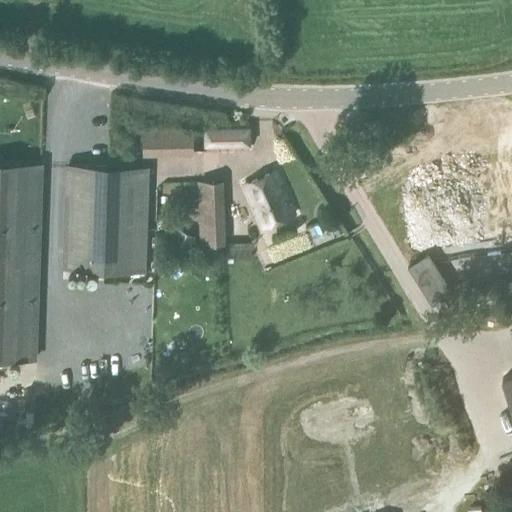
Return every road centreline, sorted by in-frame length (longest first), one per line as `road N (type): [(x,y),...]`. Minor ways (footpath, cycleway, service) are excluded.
road 1 (unclassified): [(511,84),(307,101),(0,59)]
road 2 (unknown): [(281,99),(428,332),(463,349),(511,342)]
